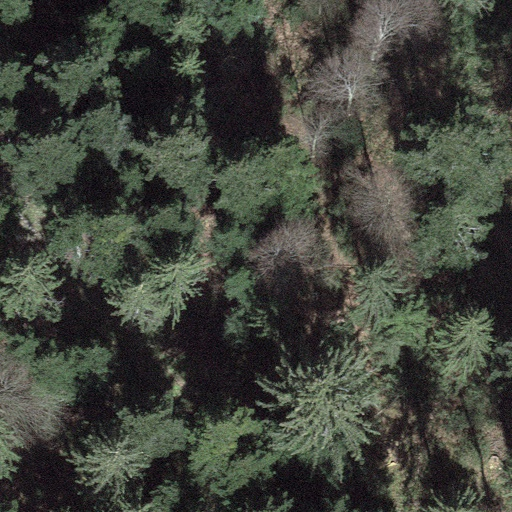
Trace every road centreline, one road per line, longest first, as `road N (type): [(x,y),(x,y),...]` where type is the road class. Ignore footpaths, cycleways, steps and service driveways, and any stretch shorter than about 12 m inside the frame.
road 1 (track): [(345,511),(0,172)]
road 2 (track): [(384,0),(511,303)]
